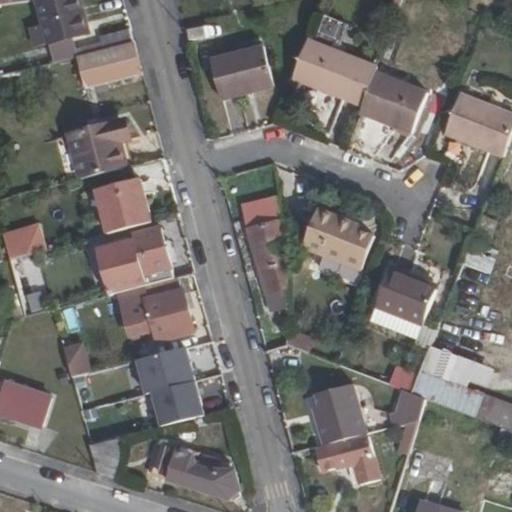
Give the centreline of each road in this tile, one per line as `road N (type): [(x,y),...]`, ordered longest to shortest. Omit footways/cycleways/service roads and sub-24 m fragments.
road 1 (residential): [(195,171),(282,511)]
road 2 (residential): [(195,171),(279,150),(429,207)]
road 3 (residential): [(153,0),(195,171)]
road 4 (residential): [(0,469),(134,511)]
